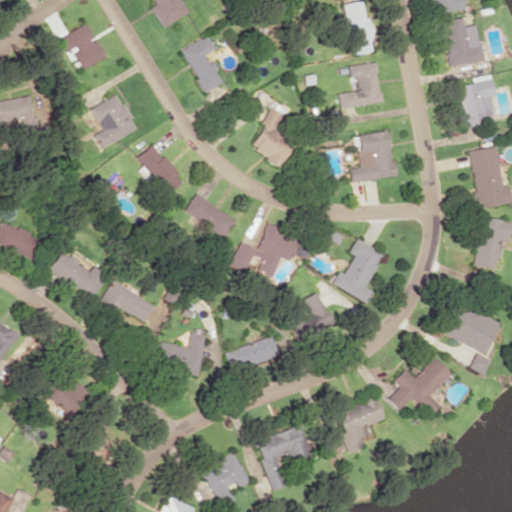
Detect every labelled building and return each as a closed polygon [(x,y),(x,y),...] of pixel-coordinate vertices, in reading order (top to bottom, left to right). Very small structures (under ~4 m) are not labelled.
[(150,0),(152,3),(147,7),(159,27),(185,11),(177,0),(150,0)] [(348,53),(365,51),(363,38),(366,38),(360,0),(353,0),(340,2),(348,53)] [(459,8),(458,0),(429,0),(431,12),(459,8)] [(472,23),(460,25),(458,16),(438,20),(445,65),(477,60),(472,23)] [(58,36),(77,70),(101,56),(82,22),(58,36)] [(177,50),(200,91),(219,81),(203,53),(211,48),(204,34),(177,50)] [(377,101),(372,61),(344,64),(346,77),(352,76),(354,89),(334,92),(336,106),(377,101)] [(456,127),(489,121),(485,95),(489,94),(486,73),(467,76),(468,82),(454,85),(458,110),(454,111),(456,127)] [(134,128),(114,93),(89,107),(101,128),(91,134),(99,147),(134,128)] [(0,98),(0,122),(18,120),(19,131),(33,129),(32,114),(28,115),(26,95),(0,98)] [(276,164),(291,141),(276,132),(285,116),(269,107),(245,146),(276,164)] [(347,181),(391,175),(385,130),(350,134),(352,145),(355,145),(357,166),(345,168),(347,181)] [(161,194),(179,180),(150,142),(132,156),(161,194)] [(464,149),(473,208),(507,203),(504,184),(498,185),(492,145),(464,149)] [(181,211),(222,236),(233,218),(192,193),(181,211)] [(506,220),(476,215),(468,264),(491,268),(496,237),(503,238),(506,220)] [(0,246),(28,259),(37,238),(0,221),(0,246)] [(294,238),(262,224),(252,247),(236,240),(226,264),(242,271),(245,265),(268,275),(276,256),(285,259),(294,238)] [(360,285),(379,252),(353,238),(345,251),(350,254),(340,273),(335,270),(328,283),(361,301),(367,289),(360,285)] [(101,273),(88,265),(85,269),(56,250),(43,269),(85,297),(101,273)] [(150,305),(109,278),(95,300),(111,311),(115,306),(139,321),(150,305)] [(299,298),(305,309),(284,320),(293,337),(328,319),(313,291),(299,298)] [(435,332),(478,352),(494,320),(451,299),(435,332)] [(201,334),(186,332),(184,345),(158,341),(153,368),(195,375),(201,334)] [(274,357),(269,337),(219,348),(224,368),(274,357)] [(477,373),(484,358),(469,351),(462,367),(477,373)] [(444,372),(427,356),(408,377),(398,367),(387,379),(393,385),(381,398),(394,409),(405,397),(423,415),(433,404),(423,394),(444,372)] [(54,389),(46,399),(65,414),(84,391),(68,379),(58,392),(54,389)] [(378,418),(368,394),(329,409),(338,432),(334,433),(341,452),(360,445),(353,427),(378,418)] [(250,439),(267,489),(280,484),(271,456),(283,451),(287,463),(307,456),(296,423),(250,439)] [(244,481),(227,450),(212,458),(213,459),(195,469),(215,506),(232,497),(228,489),(244,481)]
